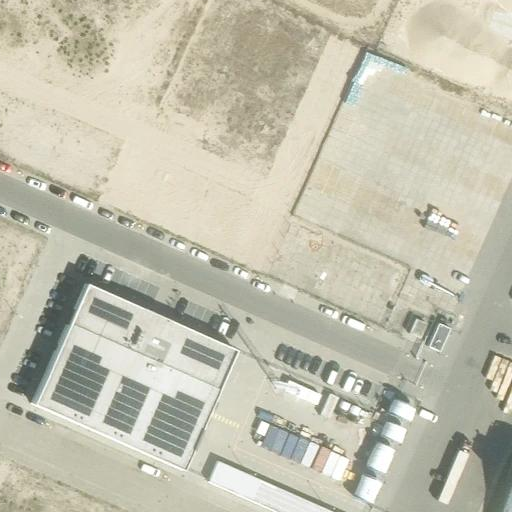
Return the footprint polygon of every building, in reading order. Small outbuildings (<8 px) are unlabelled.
[(206,223),(263,93),(183,57),(125,187),(206,223)] [(392,87),(430,104),(438,87),(400,70),(392,87)] [(511,120),(491,112),(485,130),(511,140),(511,120)] [(381,318),(401,273),(333,243),(313,289),(381,318)] [(82,283),(29,404),(179,470),(233,350),(82,283)] [(424,324),(413,319),(407,334),(418,338),(424,324)] [(436,323),(426,347),(437,351),(448,328),(436,323)] [(405,402),(396,421),(405,425),(414,406),(405,402)]
